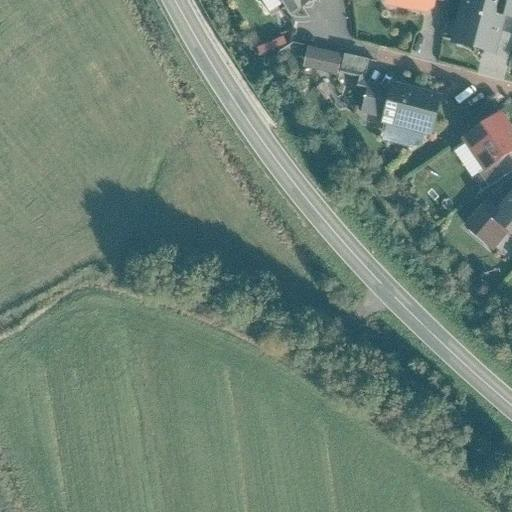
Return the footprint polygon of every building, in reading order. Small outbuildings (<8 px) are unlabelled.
[(270,0),(285,23),(320,0),(270,0)] [(435,0),(375,0),(374,4),(432,16),(435,0)] [(511,0),(453,0),(443,40),(495,53),(504,21),(511,23),(511,0)] [(288,47),(280,29),(269,34),(252,41),(260,59),(288,47)] [(343,56),(309,49),(304,70),(339,77),(343,56)] [(442,95),(368,76),(360,111),(383,117),(380,128),(430,141),(442,95)] [(511,151),(511,127),(501,112),(455,143),(477,175),(511,151)] [(511,186),(491,215),(476,204),(458,228),(492,253),(507,233),(511,235),(511,186)]
